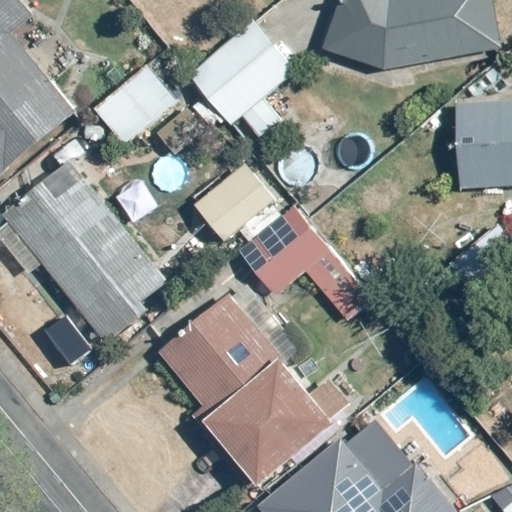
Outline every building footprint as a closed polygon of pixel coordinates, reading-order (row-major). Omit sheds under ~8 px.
[(37,16),(23,0),(0,0),(0,180),(83,112),(17,33),(37,16)] [(343,0),(325,48),(385,71),(502,49),(492,0),(343,0)] [(251,22),(189,76),(232,126),(242,118),(263,142),(285,124),(263,99),(294,72),(251,22)] [(145,66),(93,107),(123,145),(175,104),(145,66)] [(511,104),(469,106),(473,191),(511,189),(511,104)] [(172,282),(74,162),(8,216),(111,342),(149,310),(144,304),(172,282)] [(246,164),(193,205),(223,243),(239,230),(248,241),(280,216),(271,205),(276,201),(246,164)] [(295,206),(240,253),(278,297),(307,272),(349,320),(375,299),(295,206)] [(511,241),(497,222),(448,259),(470,287),(511,254),(511,241)] [(242,293),(167,353),(210,407),(198,416),(265,499),(355,426),(346,415),(360,404),(341,381),(324,395),(242,293)] [(350,442),(266,509),(269,511),(466,511),(425,464),(393,491),(350,442)]
